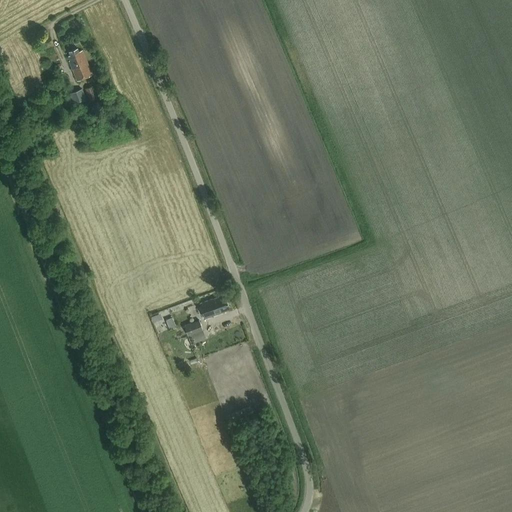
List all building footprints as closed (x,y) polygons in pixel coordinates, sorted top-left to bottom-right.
[(77,80),(92,74),(82,48),(79,50),(77,47),(68,50),(70,54),(68,55),(70,60),(69,60),(77,80)] [(102,82),(96,84),(101,95),(107,93),(102,82)] [(92,85),(85,88),(90,100),(97,97),(92,85)] [(72,93),(70,94),(74,103),(85,98),(82,89),(72,93)] [(199,303),(204,317),(221,311),(226,309),(225,306),(228,305),(224,297),(221,298),(220,295),(211,298),(199,303)] [(206,338),(199,319),(184,324),(191,343),(206,338)]
